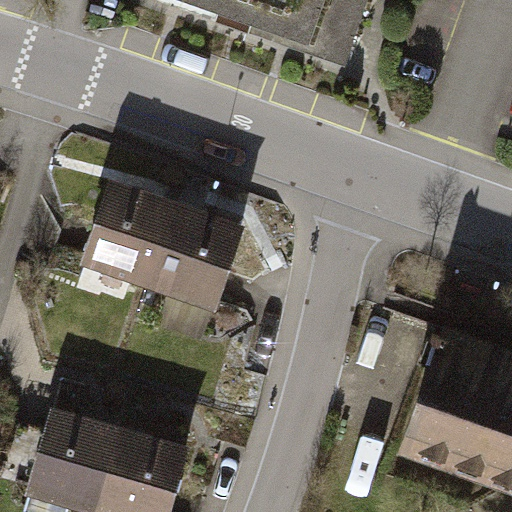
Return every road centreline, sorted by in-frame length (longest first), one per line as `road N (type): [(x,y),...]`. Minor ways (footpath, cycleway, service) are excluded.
road 1 (residential): [(0,48),(391,188)]
road 2 (residential): [(391,188),(270,511)]
road 3 (residential): [(391,188),(511,231)]
